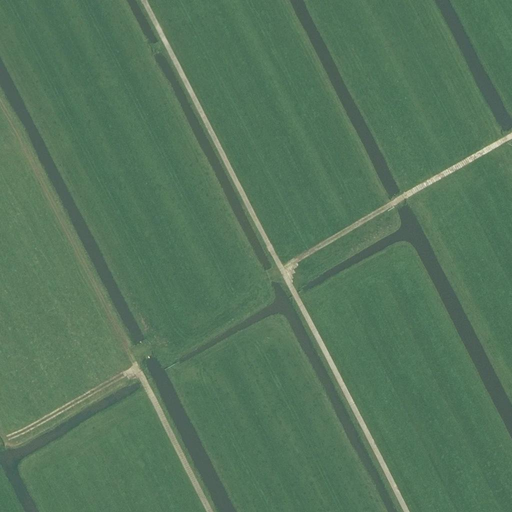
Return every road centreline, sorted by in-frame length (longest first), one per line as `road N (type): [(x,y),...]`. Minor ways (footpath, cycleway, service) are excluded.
road 1 (track): [(407,511),(142,0)]
road 2 (track): [(136,367),(0,100)]
road 3 (track): [(281,269),(511,136)]
road 4 (track): [(210,511),(136,367)]
road 5 (track): [(136,367),(3,439)]
